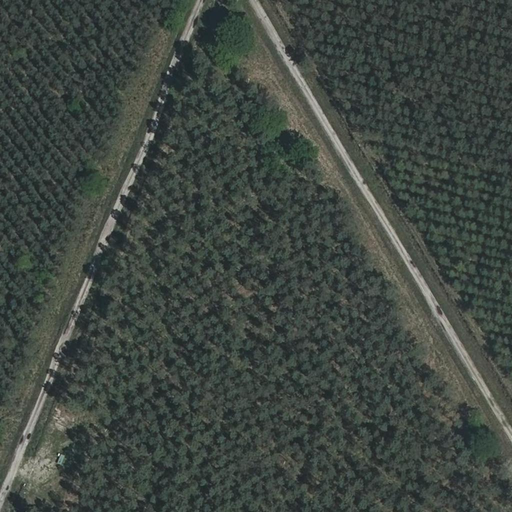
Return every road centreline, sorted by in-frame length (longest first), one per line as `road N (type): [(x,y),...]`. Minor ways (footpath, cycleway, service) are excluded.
road 1 (track): [(0,501),(203,0)]
road 2 (track): [(511,434),(261,0)]
